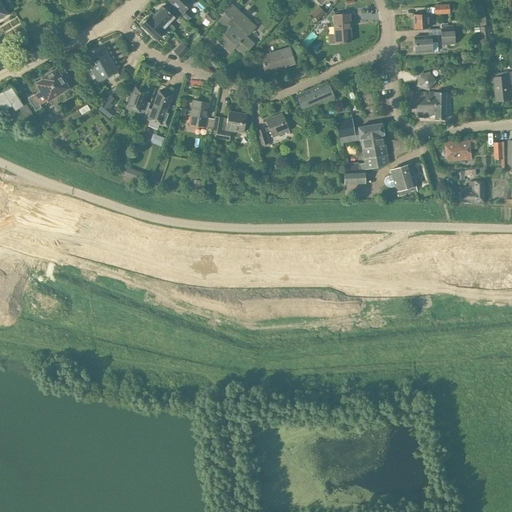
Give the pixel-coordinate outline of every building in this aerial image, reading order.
[(168,0),(181,12),(182,14),(181,16),(187,21),(194,14),(188,9),(185,7),(191,1),(189,0),(168,0)] [(447,0),(434,0),(434,7),(425,8),(425,14),(435,13),(435,14),(449,14),(448,5),(447,0)] [(217,21),(222,26),(227,30),(219,39),(231,51),(235,46),(243,53),(252,43),(245,36),(255,25),(231,4),(223,13),(224,13),(217,21)] [(163,6),(154,15),(166,27),(171,31),(174,28),(169,23),(175,17),(163,6)] [(317,22),(325,14),(319,6),(310,14),(317,22)] [(204,17),(211,23),(216,18),(209,12),(204,17)] [(413,14),(413,24),(414,30),(414,29),(428,28),(428,29),(428,22),(433,22),(433,13),(413,14)] [(329,35),(329,43),(351,42),(349,14),(333,15),(334,35),(329,35)] [(147,17),(140,24),(140,25),(157,40),(161,44),(168,37),(164,33),(162,31),(166,27),(154,15),(150,20),(147,17)] [(478,17),(479,24),(481,40),(489,40),(488,26),(487,26),(486,17),(478,17)] [(451,29),(440,29),(440,35),(441,35),(441,43),(452,42),(452,41),(454,41),(453,31),(451,31),(451,29)] [(196,33),(188,42),(194,47),(202,38),(196,33)] [(414,37),(415,53),(432,52),(438,51),(438,43),(432,43),(431,36),(414,37)] [(182,42),(173,51),(181,59),(189,49),(182,42)] [(103,45),(84,55),(98,81),(117,71),(103,45)] [(261,57),(266,72),(293,63),(289,48),(261,57)] [(43,79),(36,84),(40,90),(27,98),(37,113),(43,110),(39,105),(47,100),(47,101),(67,87),(56,69),(54,70),(51,69),(45,73),(44,77),(42,78),(43,79)] [(511,71),(493,73),(494,78),(496,100),(511,98),(511,87),(511,86),(511,71)] [(417,86),(428,90),(436,82),(429,72),(418,75),(417,86)] [(334,98),(327,82),(296,95),(301,108),(324,99),(325,102),(334,98)] [(13,110),(22,105),(9,85),(0,90),(0,110),(1,112),(11,106),(13,110)] [(147,91),(135,86),(127,107),(135,110),(133,116),(143,120),(144,118),(148,108),(149,103),(143,101),(147,91)] [(359,109),(352,90),(346,92),(353,111),(359,109)] [(148,108),(144,118),(147,120),(167,127),(174,108),(167,105),(171,95),(159,91),(152,109),(148,108)] [(434,92),(416,93),(412,98),(410,98),(410,112),(411,112),(413,112),(415,118),(417,117),(429,117),(429,119),(431,119),(434,119),(445,119),(445,92),(434,93),(434,92)] [(98,109),(109,118),(114,112),(110,108),(116,101),(110,95),(98,109)] [(189,124),(205,127),(209,103),(193,100),(189,124)] [(176,114),(184,116),(186,109),(177,107),(176,114)] [(215,116),(212,132),(211,138),(228,141),(229,130),(243,132),(246,114),(228,111),(227,118),(223,118),(215,116)] [(265,120),(272,137),(289,130),(282,113),(265,120)] [(335,122),(338,138),(340,148),(343,148),(343,144),(356,141),(360,140),(364,163),(358,164),(347,164),(347,159),(342,160),(342,164),(344,172),(359,171),(365,169),(376,167),(388,164),(386,155),(383,136),(384,136),(381,123),(353,128),(351,119),(335,122)] [(12,128),(5,126),(2,134),(10,136),(29,141),(29,140),(33,126),(14,120),(12,128)] [(256,131),(260,146),(261,148),(269,146),(264,128),(256,131)] [(149,133),(148,142),(161,145),(163,135),(149,133)] [(447,142),(449,162),(471,159),(471,150),(477,149),(476,140),(453,143),(453,142),(447,142)] [(494,143),(494,159),(502,159),(502,169),(505,168),(504,142),(501,142),(494,143)] [(110,171),(122,176),(126,166),(113,161),(110,171)] [(390,170),(391,175),(388,176),(385,178),(384,181),(385,185),(388,187),(391,187),(395,186),(396,191),(407,188),(409,195),(417,192),(415,186),(409,164),(390,170)] [(126,166),(122,176),(142,184),(146,174),(126,166)] [(457,171),(457,178),(458,181),(465,180),(465,176),(476,175),(476,169),(465,170),(457,171)] [(365,171),(343,172),(344,185),(365,184),(365,171)] [(193,180),(192,196),(200,197),(202,181),(193,180)] [(459,189),(459,192),(455,192),(454,196),(451,195),(451,201),(464,203),(483,205),(483,202),(484,200),(484,182),(476,181),(476,182),(469,182),(469,188),(462,188),(461,188),(460,188),(459,189)]
